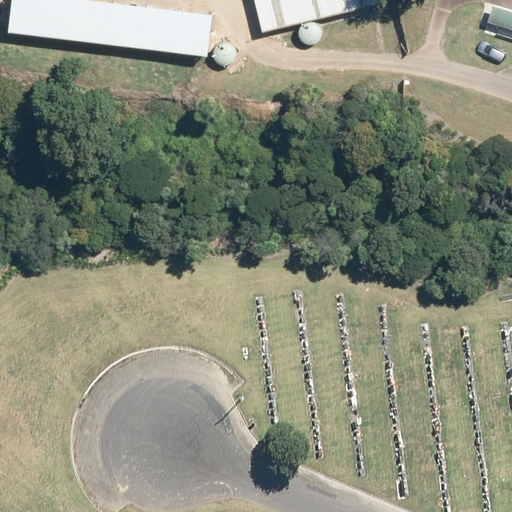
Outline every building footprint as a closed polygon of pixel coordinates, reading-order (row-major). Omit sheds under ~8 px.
[(218,9),(134,0),(18,0),(15,26),(213,50),(218,9)] [(264,0),(271,26),(379,0),(264,0)] [(511,7),(497,2),(492,17),(511,23),(511,7)] [(325,33),(326,29),(325,26),(322,22),(319,20),(315,19),(311,19),(308,20),(305,23),(302,26),(302,30),(302,34),(304,38),(307,40),(310,42),(314,42),(318,42),(321,40),(324,37),(325,33)] [(240,55),(240,51),(239,47),(237,44),(234,42),(230,40),(226,41),(222,42),(219,44),(217,48),(216,52),(217,56),(219,59),(221,62),(225,64),(229,64),(233,63),(236,61),(239,58),(240,55)]
